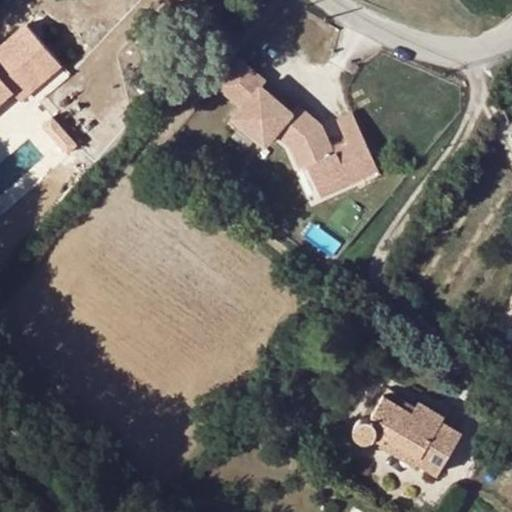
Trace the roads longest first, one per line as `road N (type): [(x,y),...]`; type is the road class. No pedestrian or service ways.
road 1 (unclassified): [(323,0),(431,58),(466,59),(511,29)]
road 2 (unclassified): [(0,415),(90,511)]
